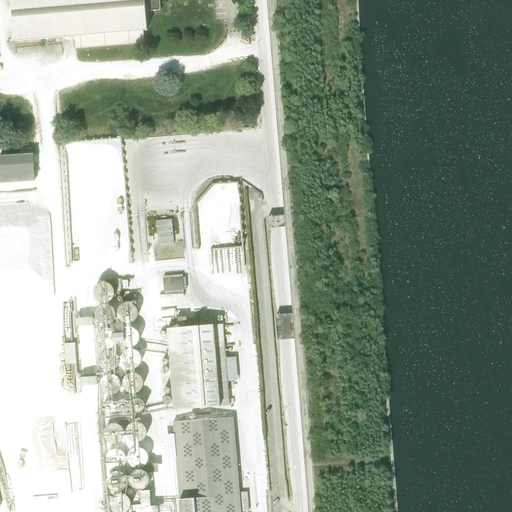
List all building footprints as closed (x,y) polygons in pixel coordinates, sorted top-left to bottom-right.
[(11,0),(14,42),(75,37),(107,35),(143,32),(147,31),(146,12),(144,0),(11,0)] [(144,0),(146,12),(161,11),(159,0),(144,0)] [(107,35),(75,37),(76,50),(107,47),(144,44),(143,32),(107,35)] [(34,154),(0,156),(0,165),(1,183),(35,181),(34,154)] [(172,220),(157,221),(158,245),(174,244),(172,220)] [(183,275),(163,276),(164,290),(164,294),(184,293),(184,289),(186,289),(185,277),(183,277),(183,275)] [(112,302),(116,298),(118,293),(116,287),(112,283),(106,282),(100,285),(97,290),(97,296),(101,301),(106,303),(112,302)] [(135,322),(139,319),(141,313),(139,307),(135,303),(129,302),(123,305),(120,310),(120,316),(123,321),(129,323),(135,322)] [(113,324),(117,320),(119,315),(117,309),(113,305),(107,304),(101,307),(98,312),(98,318),(101,323),(107,325),(113,324)] [(93,317),(76,319),(76,327),(94,326),(93,317)] [(225,323),(169,328),(176,410),(232,405),(225,323)] [(136,346),(140,343),(142,337),(140,331),(136,327),(130,327),(124,329),(121,334),(121,340),(124,345),(130,347),(136,346)] [(115,349),(119,345),(121,340),(119,334),(114,330),(109,329),(103,332),(100,337),(100,343),(103,348),(109,350),(115,349)] [(75,343),(65,344),(67,363),(77,362),(75,343)] [(138,369),(143,365),(145,359),(143,354),(138,350),(132,349),(127,352),(124,357),(124,363),(127,367),(133,370),(138,369)] [(114,371),(118,367),(120,361),(118,356),(114,352),(108,351),(103,354),(99,359),(99,364),(103,369),(108,372),(114,371)] [(118,394),(123,390),(124,384),(123,379),(118,375),(112,374),(107,376),(104,381),(104,387),(107,392),(112,395),(118,394)] [(141,394),(146,390),(147,384),(146,378),(141,374),(135,374),(130,376),(127,381),(127,387),(130,392),(135,394),(141,394)] [(98,376),(80,378),(81,386),(99,384),(98,376)] [(114,414),(118,411),(119,407),(118,402),(114,399),(110,399),(106,401),(103,405),(103,409),(106,413),(110,415),(114,414)] [(131,414),(135,411),(136,407),(135,403),(131,400),(127,399),(123,401),(120,405),(120,409),(123,413),(127,415),(131,414)] [(221,418),(173,421),(180,499),(179,500),(179,511),(240,511),(233,417),(221,418)] [(145,441),(150,437),(151,431),(150,426),(145,422),(139,421),(134,423),(131,428),(131,434),(134,439),(139,442),(145,441)] [(122,443),(126,439),(128,434),(126,428),(122,424),(116,423),(111,426),(107,431),(107,437),(111,442),(116,444),(122,443)] [(122,469),(126,465),(128,459),(126,453),(122,449),(116,449),(110,451),(107,456),(107,462),(111,467),(116,469),(122,469)] [(158,463),(147,464),(148,473),(159,472),(158,463)] [(125,490),(130,486),(132,480),(130,475),(125,471),(120,470),(114,473),(111,478),(111,483),(114,488),(120,491),(125,490)] [(141,504),(135,505),(135,511),(158,511),(158,506),(151,505),(150,490),(140,491),(141,504)] [(130,511),(133,509),(135,504),(133,498),(129,494),(123,493),(118,496),(114,501),(114,507),(118,511),(130,511)]
